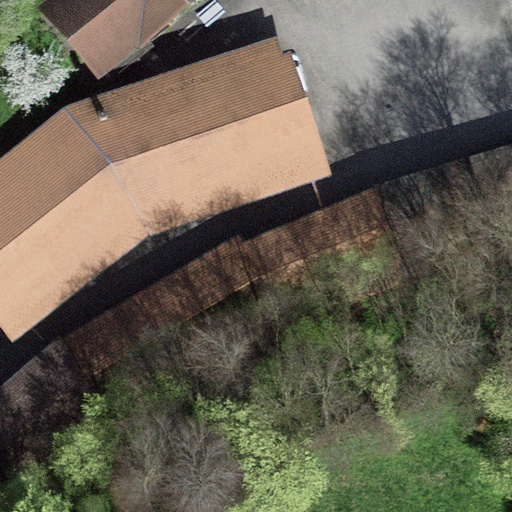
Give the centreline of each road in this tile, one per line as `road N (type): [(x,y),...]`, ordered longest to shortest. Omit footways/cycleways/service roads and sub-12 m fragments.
road 1 (track): [(365,192),(212,237),(42,334),(0,369)]
road 2 (residential): [(511,145),(480,163),(365,192)]
